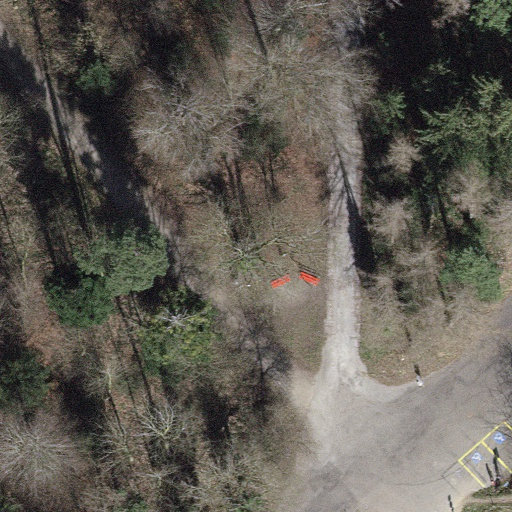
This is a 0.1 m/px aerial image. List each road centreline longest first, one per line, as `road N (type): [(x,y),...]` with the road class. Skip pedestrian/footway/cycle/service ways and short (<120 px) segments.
road 1 (track): [(0,40),(357,470)]
road 2 (track): [(343,452),(348,0)]
road 3 (unclassified): [(315,511),(357,470),(473,412),(511,369)]
